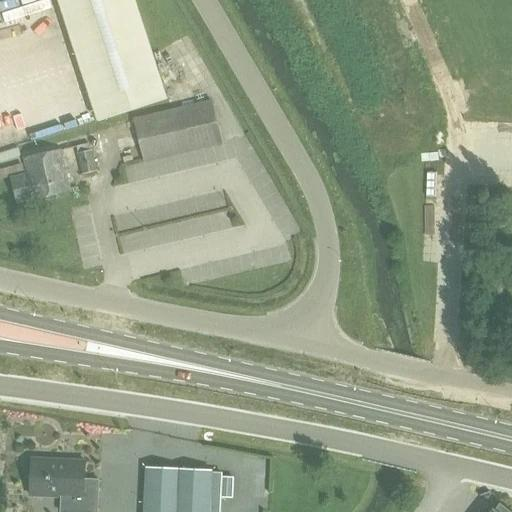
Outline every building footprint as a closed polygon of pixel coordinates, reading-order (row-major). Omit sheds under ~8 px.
[(135,0),(59,0),(99,122),(168,99),(135,0)] [(211,101),(179,109),(134,120),(144,164),(189,153),(222,145),(211,101)] [(89,142),(75,145),(82,175),(98,172),(92,150),(91,150),(89,142)] [(27,174),(10,178),(17,205),(72,193),(62,149),(23,159),(27,174)] [(141,154),(123,156),(126,175),(144,172),(141,154)] [(38,423),(61,430),(64,420),(42,412),(38,423)] [(78,422),(111,428),(113,418),(80,412),(78,422)] [(86,462),(32,460),(30,495),(62,497),(61,511),(97,511),(99,480),(85,480),(86,462)] [(219,511),(220,499),(221,499),(222,474),(212,473),(212,471),(146,468),(144,511),(219,511)] [(234,480),(222,479),(221,499),(233,500),(234,480)]
